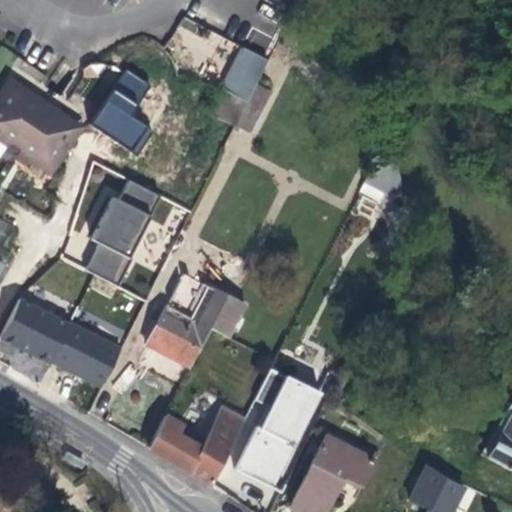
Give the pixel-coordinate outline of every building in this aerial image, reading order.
[(210,113),(234,125),(235,124),(255,84),(258,78),(234,67),(210,113)] [(0,140),(50,173),(81,126),(9,78),(0,91),(0,140)] [(250,130),(270,91),(255,84),(235,124),(250,130)] [(70,170),(70,171),(69,171),(69,172),(70,172),(70,173),(70,174),(71,174),(71,175),(72,175),(75,177),(78,186),(82,191),(101,200),(110,183),(121,163),(139,172),(162,128),(145,118),(135,137),(115,126),(96,129),(73,168),(72,168),(71,168),(71,169),(70,169),(70,170)] [(155,194),(124,178),(114,200),(107,197),(89,239),(97,241),(84,268),(116,286),(140,235),(137,233),(138,230),(155,194)] [(172,357),(189,366),(209,327),(229,338),(246,306),(206,285),(188,316),(166,304),(146,343),(149,345),(172,357)] [(67,323),(19,299),(0,334),(0,338),(25,351),(48,363),(67,323)] [(119,348),(67,323),(48,363),(73,374),(100,387),(119,348)] [(290,370),(272,361),(256,393),(273,402),(290,370)] [(240,391),(229,412),(243,419),(254,398),(240,391)] [(229,412),(220,408),(200,447),(176,433),(175,432),(163,455),(178,464),(189,470),(210,485),(243,419),(229,412)] [(511,414),(507,412),(484,457),(511,470),(511,414)] [(159,423),(147,445),(163,455),(175,432),(176,433),(181,424),(163,414),(159,423)] [(271,486),(292,444),(257,427),(237,468),(257,478),(271,486)] [(360,485),(373,460),(324,437),(290,507),(300,511),(324,511),(343,476),(360,485)] [(87,465),(70,455),(68,459),(85,469),(87,465)] [(428,507),(426,511),(447,511),(451,505),(438,499),(433,510),(428,507)]
